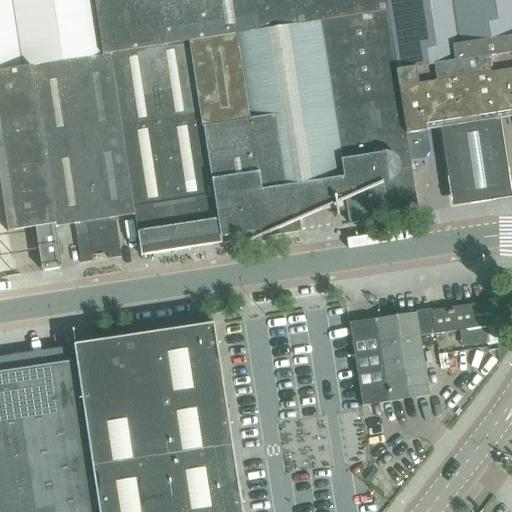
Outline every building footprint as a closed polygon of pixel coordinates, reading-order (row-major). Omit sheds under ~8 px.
[(0,0),(0,71),(24,68),(13,0),(0,0)] [(71,61),(103,56),(93,0),(13,0),(24,68),(31,67),(61,62),(71,61)] [(297,27),(292,0),(93,0),(103,56),(111,55),(297,27)] [(384,0),(292,0),(297,27),(325,23),(387,13),(384,0)] [(511,0),(384,0),(387,13),(396,73),(511,54),(511,0)] [(409,161),(396,73),(387,13),(325,23),(349,179),(342,180),(346,208),(349,225),(417,214),(409,161)] [(256,119),(274,236),(300,233),(296,206),(333,200),(335,214),(337,214),(336,209),(346,208),(342,180),(349,179),(325,23),(297,27),(221,39),(189,43),(202,127),(256,119)] [(202,127),(189,43),(111,55),(135,216),(141,257),(220,245),(213,196),(202,127)] [(511,54),(396,73),(409,161),(423,158),(428,152),(424,127),(511,112),(511,54)] [(135,216),(111,55),(103,56),(71,61),(95,222),(74,225),(80,264),(93,262),(92,256),(108,253),(108,260),(120,258),(114,219),(135,216)] [(31,67),(55,228),(74,225),(95,222),(71,61),(61,62),(31,67)] [(35,228),(42,272),(61,269),(55,228),(31,67),(24,68),(0,71),(0,181),(8,232),(35,228)] [(274,236),(256,119),(202,127),(213,196),(220,245),(246,240),(274,236)] [(511,160),(507,125),(446,134),(458,210),(511,201),(511,160)] [(428,397),(428,395),(419,335),(494,324),(491,303),(349,324),(362,407),(428,397)] [(248,511),(220,328),(79,350),(105,511),(248,511)] [(94,511),(72,364),(0,374),(0,511),(94,511)]
